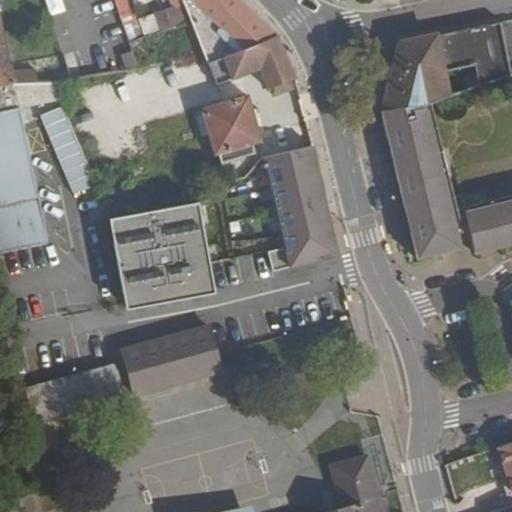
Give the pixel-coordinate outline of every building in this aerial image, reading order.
[(0,0),(0,254),(49,244),(20,108),(60,100),(52,80),(15,83),(0,0)] [(113,0),(129,48),(144,42),(137,20),(143,18),(142,12),(135,14),(132,4),(127,6),(124,0),(113,0)] [(218,26),(228,35),(221,41),(233,54),(276,34),(275,33),(242,0),(192,0),(203,11),(192,23),(193,25),(199,46),(218,26)] [(158,20),(163,36),(182,29),(177,15),(158,20)] [(397,43),(396,47),(382,109),(416,105),(424,103),(431,100),(509,76),(498,23),(397,43)] [(233,54),(205,66),(215,87),(230,80),(258,68),(266,85),(270,84),(273,92),(291,87),(289,78),(295,77),(276,34),(233,54)] [(202,109),(215,154),(217,153),(220,162),(254,152),(251,142),(258,139),(245,95),(238,98),(202,109)] [(431,100),(424,103),(459,241),(466,239),(465,237),(459,213),(511,198),(511,190),(457,206),(431,100)] [(459,241),(424,103),(416,105),(382,109),(388,135),(395,133),(401,156),(394,157),(405,205),(412,203),(418,226),(411,227),(417,254),(443,248),(443,245),(459,241)] [(94,187),(62,107),(42,116),(74,195),(94,187)] [(259,139),(283,245),(266,248),(270,267),(337,253),(327,214),(329,213),(309,124),(259,139)] [(388,135),(394,157),(401,156),(395,133),(388,135)] [(213,287),(195,198),(111,219),(115,241),(110,242),(122,304),(138,301),(139,304),(197,293),(197,290),(213,287)] [(511,198),(459,213),(465,237),(472,236),(476,250),(511,240),(511,198)] [(412,203),(405,205),(411,227),(418,226),(412,203)] [(106,220),(110,242),(115,241),(111,219),(106,220)] [(123,359),(132,394),(219,369),(209,337),(206,325),(120,350),(123,359)] [(22,388),(32,422),(123,396),(113,362),(22,388)] [(223,375),(135,394),(141,423),(229,404),(223,375)] [(511,441),(499,446),(511,483),(511,441)] [(343,506),(322,511),(381,511),(366,454),(332,464),(343,506)]
